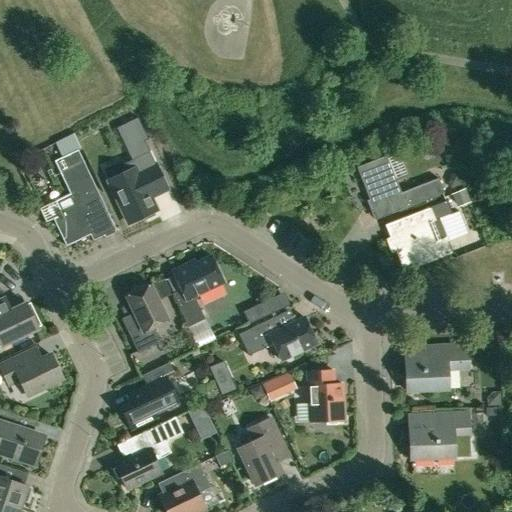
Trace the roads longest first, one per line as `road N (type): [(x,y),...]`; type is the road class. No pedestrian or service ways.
road 1 (residential): [(56,286),(178,231),(213,225),(342,304),(370,309)]
road 2 (residential): [(287,509),(371,463),(370,309)]
road 3 (residential): [(56,286),(97,378),(54,509)]
road 4 (residential): [(370,309),(511,302)]
